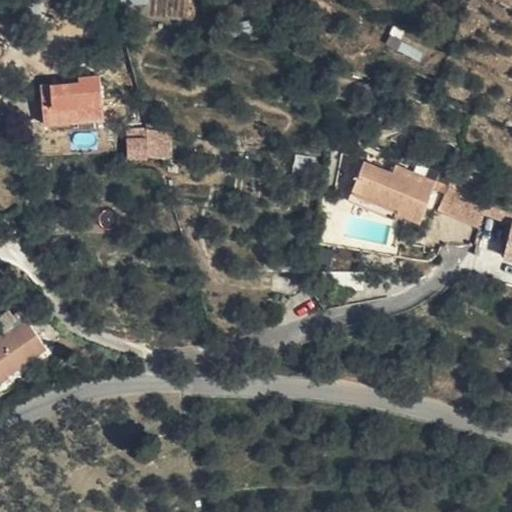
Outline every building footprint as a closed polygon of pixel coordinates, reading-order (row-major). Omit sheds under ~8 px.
[(39,128),(100,122),(96,79),(36,88),(39,128)] [(141,129),(150,156),(168,153),(164,126),(141,129)] [(129,159),(150,156),(141,129),(124,131),(129,159)] [(360,155),(351,185),(401,199),(400,205),(425,212),(434,174),(360,155)] [(440,195),(480,208),(486,187),(447,174),(440,195)] [(401,199),(351,185),(346,197),(398,213),(400,205),(401,199)] [(501,244),(511,245),(511,211),(507,210),(501,244)] [(0,329),(0,360),(2,360),(6,366),(32,350),(15,321),(0,329)]
